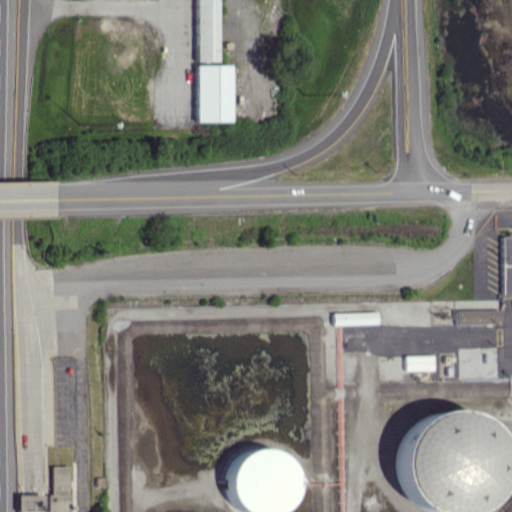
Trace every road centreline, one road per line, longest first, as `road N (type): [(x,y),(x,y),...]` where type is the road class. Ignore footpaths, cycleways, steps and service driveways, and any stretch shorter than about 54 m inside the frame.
road 1 (motorway): [(27,511),(23,0)]
road 2 (motorway): [(389,0),(364,93),(314,149),(247,175),(136,194)]
road 3 (primary): [(98,195),(415,192)]
road 4 (motorway): [(394,0),(401,192)]
road 5 (motorway): [(415,192),(411,0)]
